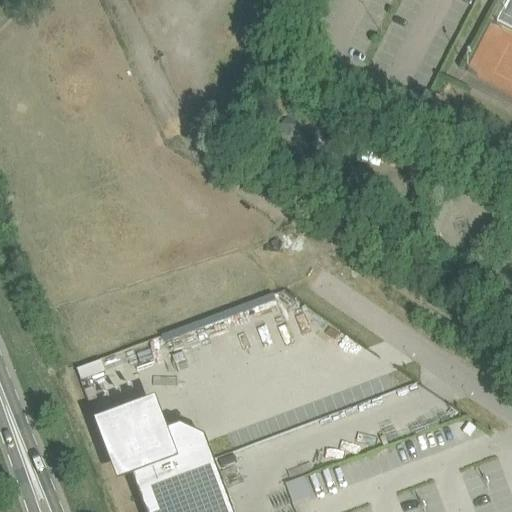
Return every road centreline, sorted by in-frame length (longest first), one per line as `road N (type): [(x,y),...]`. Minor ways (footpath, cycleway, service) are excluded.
road 1 (unclassified): [(511,416),(319,282)]
road 2 (secondary): [(45,511),(0,392)]
